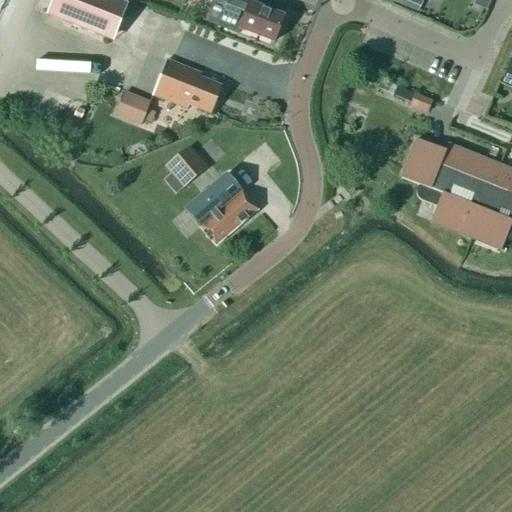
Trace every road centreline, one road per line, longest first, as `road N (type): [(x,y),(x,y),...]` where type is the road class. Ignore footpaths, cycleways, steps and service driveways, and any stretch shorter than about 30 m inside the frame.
road 1 (tertiary): [(0,476),(299,228),(310,187),(300,81),(335,2)]
road 2 (residential): [(504,0),(479,61),(335,2)]
